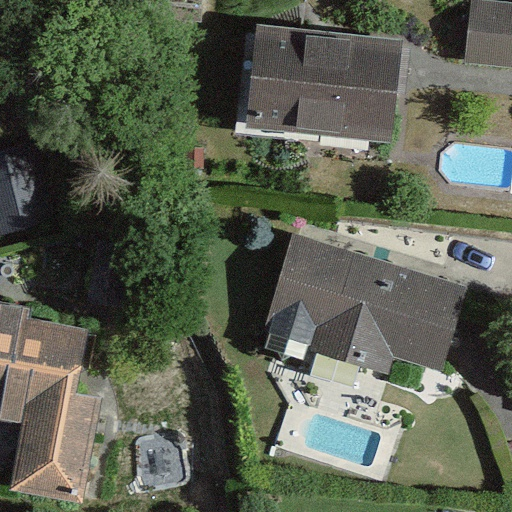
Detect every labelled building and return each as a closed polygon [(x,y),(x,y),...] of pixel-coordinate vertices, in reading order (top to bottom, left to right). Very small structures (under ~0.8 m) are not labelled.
[(511,8),(471,5),(467,64),(511,67),(511,8)] [(390,51),(255,37),(245,132),(379,147),(390,51)] [(0,146),(0,228),(55,219),(41,140),(0,146)] [(456,301),(294,249),(263,343),(380,381),(387,360),(432,375),(456,301)] [(0,421),(23,426),(11,495),(71,505),(87,412),(64,408),(76,343),(14,332),(17,320),(0,317),(0,421)]
